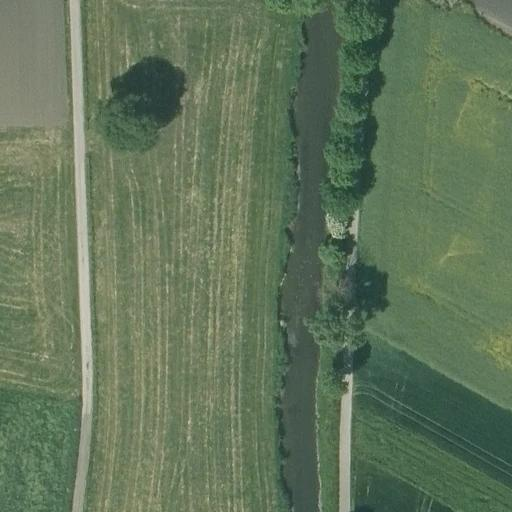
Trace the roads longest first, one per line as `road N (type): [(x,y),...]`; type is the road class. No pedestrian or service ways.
road 1 (track): [(71,0),(86,400),(73,511)]
road 2 (track): [(345,511),(349,301),(370,0)]
